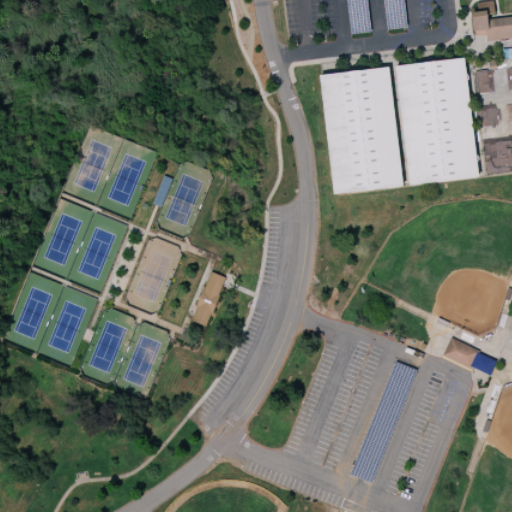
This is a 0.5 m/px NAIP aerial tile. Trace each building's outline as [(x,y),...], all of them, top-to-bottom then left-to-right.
[(486,41),(511,38),(511,17),(495,18),(493,1),(477,3),(478,12),(471,13),(473,37),(486,36),(486,41)] [(406,185),(476,179),(466,59),(396,65),(406,185)] [(402,187),(389,68),(319,75),(332,195),(402,187)] [(499,107),(479,108),(480,127),(490,127),(490,121),(500,121),(499,107)] [(485,174),(511,171),(511,140),(511,141),(511,142),(483,144),(485,174)] [(163,176),(172,180),(160,208),(156,206),(151,204),(163,176)] [(210,272),(225,278),(205,327),(190,321),(210,272)] [(442,356),(468,368),(477,351),(451,338),(442,356)]
